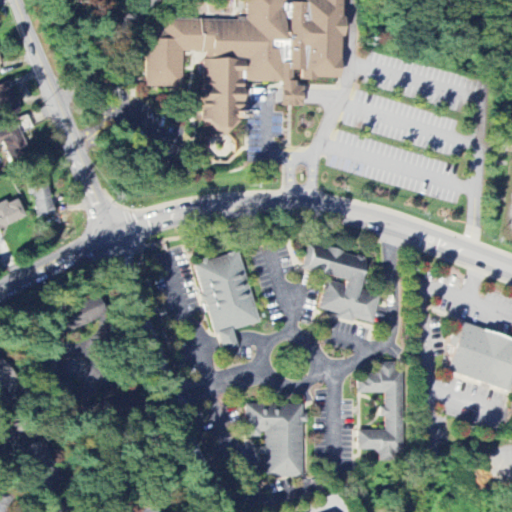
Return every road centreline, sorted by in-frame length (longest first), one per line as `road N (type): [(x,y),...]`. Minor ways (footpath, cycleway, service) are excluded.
road 1 (residential): [(236,511),(15,0)]
road 2 (primary): [(117,225),(228,196),(305,199),(511,264)]
road 3 (residential): [(395,222),(396,330),(381,346),(311,381),(278,380),(265,368),(184,390)]
road 4 (residential): [(158,339),(137,369),(110,385),(75,368),(77,333),(144,298)]
road 5 (residential): [(56,101),(157,0)]
road 6 (primary): [(0,281),(117,225)]
